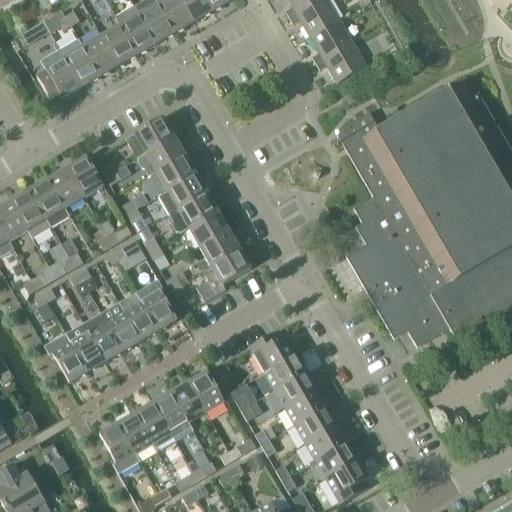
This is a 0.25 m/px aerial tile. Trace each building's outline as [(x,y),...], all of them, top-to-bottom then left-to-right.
[(152,0),(150,0),(134,10),(138,17),(155,47),(174,36),(157,6),(152,0)] [(152,0),(157,6),(174,36),(192,25),(177,0),(152,0)] [(202,0),(177,0),(192,25),(211,14),(202,0)] [(202,0),(211,14),(230,3),(228,0),(202,0)] [(323,0),(284,0),(291,11),(284,16),(288,23),(325,1),(323,0)] [(365,0),(362,0),(360,1),(364,9),(369,6),(365,0)] [(325,1),(288,23),(291,29),(299,24),(309,42),(338,25),(325,1)] [(134,10),(115,21),(119,28),(136,58),(155,47),(138,17),(134,10)] [(72,15),(64,20),(70,29),(77,25),(72,15)] [(64,20),(56,25),(61,34),(70,29),(64,20)] [(43,25),(35,30),(41,41),(50,36),(43,25)] [(338,25),(309,42),(318,57),(310,61),(314,68),(351,47),(338,25)] [(119,28),(100,39),(118,69),(136,58),(119,28)] [(100,39),(82,50),(99,79),(118,69),(100,39)] [(77,43),(59,54),(80,90),(99,79),(82,50),(77,43)] [(351,47),(314,68),(318,74),(325,69),(336,87),(341,84),(354,76),(365,70),(351,47)] [(45,75),(35,81),(49,105),(59,100),(60,102),(80,90),(59,54),(39,65),(45,75)] [(471,101),(461,84),(448,91),(445,93),(378,133),(368,117),(366,117),(350,127),(334,136),(335,137),(336,141),(343,151),(372,202),(352,213),(359,224),(364,232),(372,245),(344,261),(364,295),(368,301),(392,344),(396,342),(400,340),(406,336),(416,353),(443,337),(448,333),(458,350),(511,319),(511,156),(477,97),(471,101)] [(350,98),(344,102),(348,108),(354,104),(350,98)] [(132,138),(124,143),(135,162),(137,161),(172,140),(161,121),(132,138)] [(172,140),(137,161),(138,163),(137,166),(140,172),(143,173),(148,180),(183,159),(172,140)] [(148,180),(146,181),(157,200),(194,178),(183,159),(148,180)] [(85,161),(66,172),(83,201),(102,190),(93,176),(87,165),(85,161)] [(108,167),(99,173),(104,181),(113,175),(108,167)] [(66,172),(47,183),(64,212),(83,201),(66,172)] [(113,175),(104,181),(109,189),(118,183),(113,175)] [(194,178),(157,200),(168,219),(205,197),(194,178)] [(47,183),(28,194),(50,232),(69,221),(64,212),(47,183)] [(28,194),(10,205),(27,234),(32,243),(50,232),(28,194)] [(205,197),(168,219),(172,227),(171,230),(175,235),(178,235),(179,238),(187,233),(216,216),(205,197)] [(10,205),(0,210),(0,231),(8,245),(27,234),(10,205)] [(130,205),(121,210),(125,218),(135,213),(130,205)] [(135,213),(125,218),(130,226),(140,221),(135,213)] [(216,216),(187,233),(198,252),(227,235),(216,216)] [(0,231),(0,260),(12,253),(8,245),(0,231)] [(227,235),(198,252),(209,270),(238,253),(227,235)] [(113,236),(105,240),(111,250),(118,246),(113,236)] [(105,240),(96,245),(102,255),(111,250),(105,240)] [(152,242),(142,248),(147,256),(157,250),(152,242)] [(157,250),(147,256),(152,264),(162,258),(157,250)] [(120,252),(112,257),(117,265),(125,260),(120,252)] [(206,285),(195,291),(203,306),(224,294),(221,289),(249,272),(238,253),(209,270),(201,275),(206,285)] [(68,262),(74,272),(81,267),(76,257),(68,262)] [(112,257),(104,262),(108,270),(117,265),(112,257)] [(65,277),(74,272),(68,262),(59,267),(65,277)] [(85,272),(77,277),(82,285),(90,280),(85,272)] [(180,275),(174,279),(178,287),(185,284),(180,275)] [(77,277),(69,282),(73,290),(82,285),(77,277)] [(38,279),(30,284),(36,294),(44,289),(38,279)] [(174,279),(164,284),(169,293),(178,287),(174,279)] [(30,284),(22,289),(27,299),(36,294),(30,284)] [(157,284),(135,297),(157,334),(175,324),(159,296),(163,293),(157,284)] [(178,287),(169,293),(174,301),(183,296),(178,287)] [(50,293),(42,298),(47,306),(55,301),(50,293)] [(135,297),(118,307),(140,345),(157,334),(135,297)] [(42,298),(34,303),(38,311),(47,306),(42,298)] [(118,307),(100,317),(122,355),(140,345),(118,307)] [(100,317),(82,328),(104,365),(122,355),(100,317)] [(82,328),(65,338),(87,375),(104,365),(82,328)] [(277,335),(248,352),(262,377),(298,357),(292,346),(287,348),(283,341),(281,342),(277,335)] [(65,338),(43,350),(49,360),(52,359),(68,386),(87,375),(65,338)] [(298,357),(262,377),(273,395),(304,377),(300,370),(304,368),(298,357)] [(227,369),(219,374),(226,386),(234,381),(227,369)] [(206,376),(188,386),(205,416),(223,405),(206,376)] [(304,377),(273,395),(283,413),(318,392),(312,381),(308,384),(304,377)] [(188,386),(170,396),(187,426),(205,416),(188,386)] [(318,392),(283,413),(293,430),(324,412),(320,406),(325,403),(318,392)] [(170,396),(152,407),(174,446),(192,435),(187,426),(170,396)] [(242,399),(234,404),(240,414),(248,409),(242,399)] [(152,407),(134,417),(156,456),(174,446),(152,407)] [(248,409),(240,414),(246,425),(255,420),(248,409)] [(324,412),(293,430),(303,448),(339,427),(333,416),(328,419),(324,412)] [(134,417),(116,427),(138,466),(156,456),(134,417)] [(116,427),(98,438),(115,467),(112,469),(117,478),(138,466),(116,427)] [(339,427),(303,448),(313,466),(345,448),(341,441),(345,438),(339,427)] [(263,434),(255,439),(261,449),(269,444),(263,434)] [(0,453),(10,448),(5,439),(0,441),(0,453)] [(249,443),(228,456),(232,464),(254,451),(249,443)] [(269,444),(261,449),(267,460),(276,455),(269,444)] [(345,448),(313,466),(324,483),(359,463),(353,452),(348,454),(345,448)] [(228,456),(220,460),(224,468),(232,464),(228,456)] [(257,457),(245,464),(252,476),(264,469),(257,457)] [(61,460),(51,466),(58,479),(68,473),(61,460)] [(359,463),(324,483),(338,509),(368,492),(363,485),(365,483),(361,476),(366,474),(359,463)] [(19,464),(0,475),(0,506),(0,507),(0,506),(0,507),(1,510),(35,491),(19,464)] [(210,466),(192,476),(197,484),(214,474),(210,466)] [(238,469),(227,475),(232,483),(243,477),(238,469)] [(283,469),(275,474),(281,485),(289,480),(283,469)] [(227,475),(217,481),(222,489),(232,483),(227,475)] [(192,476),(175,487),(179,495),(197,484),(192,476)] [(289,480),(281,485),(287,496),(296,491),(289,480)] [(203,489),(192,496),(197,504),(208,497),(203,489)] [(46,511),(35,491),(1,510),(2,511),(46,511)] [(165,492),(157,497),(162,505),(170,500),(165,492)] [(192,496),(182,502),(187,510),(197,504),(192,496)] [(149,501),(135,509),(136,511),(155,511),(154,510),(162,505),(157,497),(149,501)] [(511,511),(511,503),(509,505),(497,511),(511,511)]
